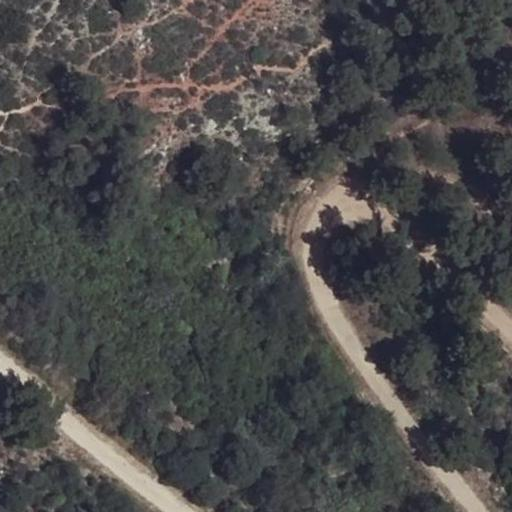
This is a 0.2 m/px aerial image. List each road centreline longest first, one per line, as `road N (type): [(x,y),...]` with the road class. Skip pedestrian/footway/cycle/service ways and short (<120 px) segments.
road 1 (track): [(481,511),(322,320),(299,248),(309,208),(345,197),(376,211),(511,353)]
road 2 (track): [(0,360),(165,511)]
